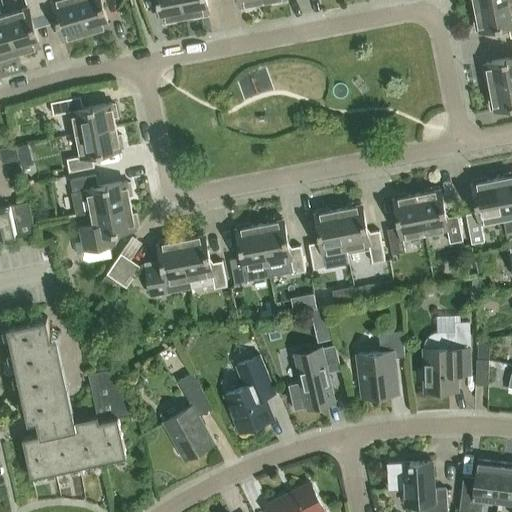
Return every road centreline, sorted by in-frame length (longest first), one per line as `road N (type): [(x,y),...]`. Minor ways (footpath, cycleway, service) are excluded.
road 1 (residential): [(143,63),(419,13),(441,37),(458,143)]
road 2 (residential): [(143,63),(165,174),(192,196),(458,143)]
road 3 (residential): [(165,511),(212,484),(344,438)]
road 4 (residential): [(344,438),(407,428),(511,429)]
road 5 (residential): [(0,100),(143,63)]
